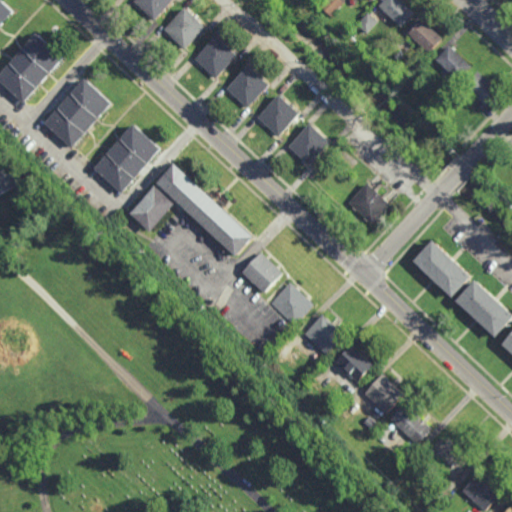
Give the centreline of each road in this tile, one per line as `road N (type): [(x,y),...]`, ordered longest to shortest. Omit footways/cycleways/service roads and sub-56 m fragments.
road 1 (residential): [(511,413),(73,0)]
road 2 (residential): [(368,275),(511,114)]
